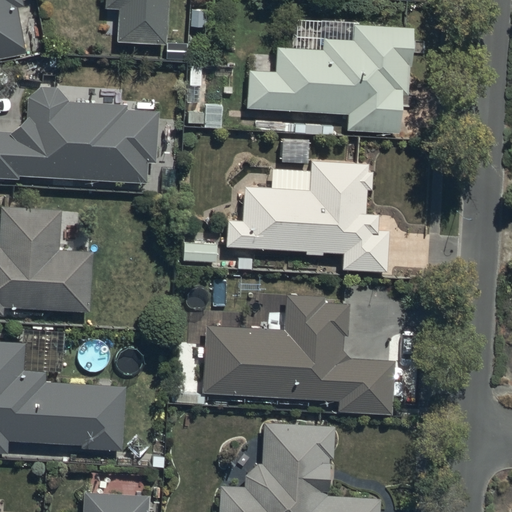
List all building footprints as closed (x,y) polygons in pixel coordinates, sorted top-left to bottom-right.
[(0,0),(0,57),(27,52),(18,9),(25,7),(23,0),(0,0)] [(103,0),(103,7),(117,8),(115,42),(165,45),(168,0),(103,0)] [(252,70),(246,69),(244,110),(346,115),(345,132),(399,135),(401,97),(407,97),(408,65),(412,65),(414,28),(352,25),(351,41),(322,40),(321,50),(276,47),(275,62),(252,61),(252,70)] [(9,134),(0,133),(0,176),(147,181),(147,164),(156,164),(157,112),(127,111),(128,105),(69,102),(58,89),(39,87),(28,97),(27,117),(9,134)] [(242,220),(227,219),(226,246),(304,251),(303,254),(323,255),(323,253),(343,254),(341,270),(385,273),(388,229),(377,229),(378,214),(365,213),(367,192),(371,192),(372,173),(368,173),(369,163),(311,160),(309,189),(244,185),(242,220)] [(60,210),(0,207),(0,315),(3,315),(3,308),(90,312),(93,251),(58,250),(60,210)] [(215,243),(181,242),(180,261),(214,262),(215,243)] [(284,328),(207,325),(203,391),(336,401),(335,410),(390,414),(393,361),(351,358),(342,351),(342,336),(347,336),(347,304),(323,304),(323,296),(285,295),(284,328)] [(23,341),(0,339),(0,451),(7,452),(8,441),(79,443),(79,449),(122,450),(124,387),(43,384),(44,370),(23,370),(23,341)] [(333,426),(263,424),(261,463),(258,463),(244,475),(244,486),(218,486),(217,511),(378,511),(379,500),(329,495),(329,459),(333,459),(333,426)] [(147,511),(147,493),(83,493),(82,511),(147,511)]
